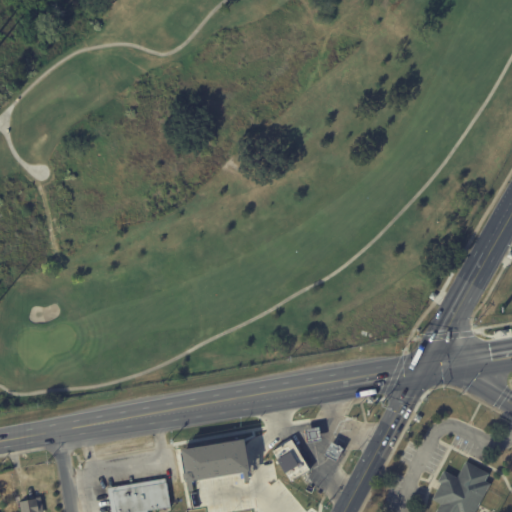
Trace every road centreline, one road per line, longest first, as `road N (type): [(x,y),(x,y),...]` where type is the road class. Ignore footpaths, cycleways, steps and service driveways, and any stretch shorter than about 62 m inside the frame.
road 1 (primary): [(0,440),(348,380)]
road 2 (secondary): [(428,366),(491,252)]
